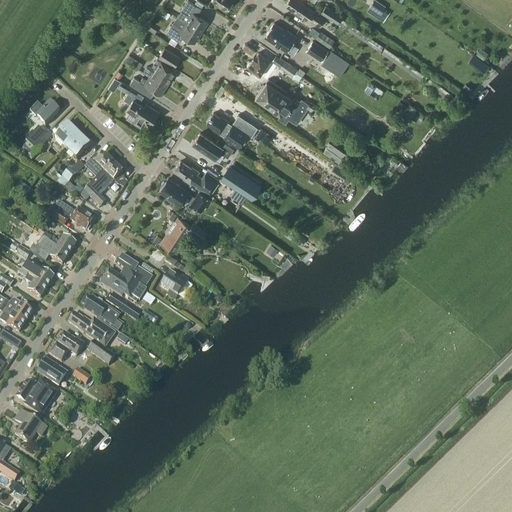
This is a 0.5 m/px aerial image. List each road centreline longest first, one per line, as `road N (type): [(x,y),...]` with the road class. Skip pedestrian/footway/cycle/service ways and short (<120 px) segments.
road 1 (residential): [(0,398),(147,174)]
road 2 (unclassified): [(356,511),(511,358)]
road 3 (residential): [(147,174),(260,0)]
road 4 (residential): [(147,174),(54,85)]
